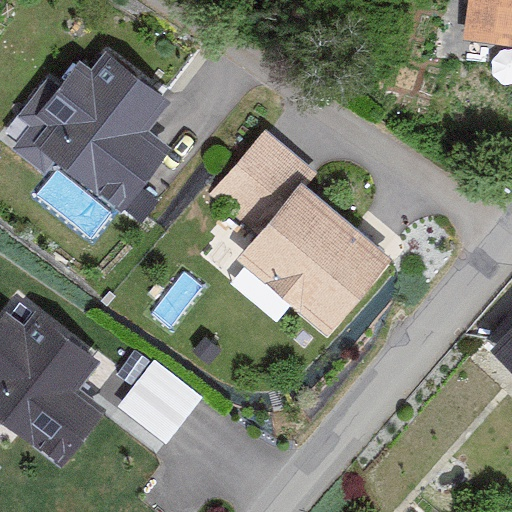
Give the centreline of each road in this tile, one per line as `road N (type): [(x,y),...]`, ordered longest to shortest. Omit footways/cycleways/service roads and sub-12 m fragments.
road 1 (residential): [(170,0),(510,231)]
road 2 (unclassified): [(510,231),(405,374),(283,511)]
